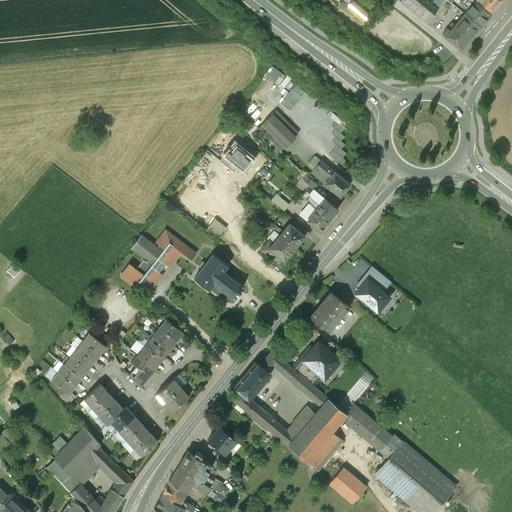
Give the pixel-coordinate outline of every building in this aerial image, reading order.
[(400,1),(428,24),(435,15),(433,14),(437,9),(426,0),(401,0),(401,1),(400,1)] [(426,0),(437,9),(443,0),(426,0)] [(479,27),(490,13),(475,0),(474,0),(460,0),(459,2),(467,9),(463,13),(464,14),(479,27)] [(490,13),(501,0),(475,0),(490,13)] [(341,1),(337,6),(343,10),(347,5),(341,1)] [(364,14),(351,3),(347,8),(365,24),(371,17),(366,12),(364,14)] [(460,49),(479,27),(464,14),(453,26),(450,24),(442,34),(460,49)] [(275,66),(269,74),(277,79),(283,71),(275,66)] [(282,82),(287,75),(283,72),(278,80),(282,82)] [(290,109),(306,90),(297,83),(281,102),(290,109)] [(289,124),(275,110),(258,128),(273,143),(278,148),(281,151),(299,133),(289,124)] [(349,125),(329,110),(326,115),(334,121),(344,128),(346,130),(349,125)] [(240,124),(247,132),(254,125),(247,118),(240,124)] [(289,124),(299,133),(303,129),(293,119),(289,124)] [(344,128),(334,121),(330,126),(335,129),(340,133),(344,128)] [(340,133),(335,129),(331,134),(334,136),(341,141),(344,136),(340,133)] [(341,141),(334,136),(331,141),(336,145),(341,149),(345,144),(341,141)] [(274,151),(278,148),(273,143),(269,146),(274,151)] [(341,149),(336,145),(332,150),(342,157),(346,153),(341,149)] [(342,157),(332,150),(328,154),(341,165),(345,160),(342,157)] [(312,170),(320,160),(314,156),(306,166),(312,170)] [(324,183),(334,171),(320,160),(312,170),(310,172),(324,183)] [(262,167),(258,172),(264,176),(268,172),(262,167)] [(334,171),(324,183),(339,196),(349,183),(334,171)] [(303,181),(314,189),(317,185),(306,176),(303,181)] [(306,199),(316,208),(324,198),(314,189),(306,199)] [(275,194),(270,200),(283,211),(288,204),(275,194)] [(316,208),(315,209),(329,220),(338,209),(324,198),(316,208)] [(306,220),(315,209),(310,203),(300,215),(306,220)] [(329,220),(315,209),(306,220),(319,231),(329,220)] [(215,218),(206,230),(217,239),(226,228),(215,218)] [(270,227),(279,234),(282,231),(273,223),(270,227)] [(304,236),(289,223),(282,231),(279,234),(295,247),(304,236)] [(129,264),(121,274),(137,287),(141,283),(150,290),(163,274),(159,271),(165,264),(169,266),(181,251),(191,259),(196,253),(166,230),(157,242),(160,244),(158,247),(141,234),(132,246),(148,259),(147,261),(144,259),(136,269),(129,264)] [(295,247),(279,234),(272,243),(269,240),(261,249),(279,264),(283,260),(284,261),(295,247)] [(227,265),(212,254),(205,263),(202,261),(198,265),(202,268),(194,279),(208,290),(213,284),(219,288),(218,289),(219,289),(219,288),(225,293),(224,294),(225,294),(226,293),(231,298),(231,299),(232,299),(232,298),(235,295),(237,297),(241,292),(238,290),(241,287),(242,286),(241,286),(235,281),(236,280),(235,280),(234,281),(229,276),(229,275),(228,276),(222,271),(227,265)] [(16,275),(22,268),(14,263),(9,270),(16,275)] [(371,266),(355,285),(359,289),(364,284),(360,281),(363,276),(383,292),(391,282),(371,266)] [(359,289),(355,294),(377,312),(389,297),(383,292),(363,276),(360,281),(364,284),(359,289)] [(349,307),(330,292),(309,317),(329,332),(349,307)] [(165,318),(158,327),(176,340),(183,332),(165,318)] [(158,327),(151,336),(169,350),(176,340),(158,327)] [(121,330),(114,339),(118,343),(126,333),(121,330)] [(88,332),(82,340),(99,354),(106,346),(88,332)] [(151,336),(144,346),(162,359),(169,350),(151,336)] [(71,344),(76,348),(82,340),(77,337),(71,344)] [(82,340),(76,348),(93,362),(99,354),(82,340)] [(138,354),(144,346),(137,340),(131,348),(138,354)] [(305,352),(299,359),(324,379),(333,368),(330,365),(336,357),(317,342),(307,354),(305,352)] [(138,354),(155,368),(162,359),(144,346),(138,354)] [(76,348),(69,356),(87,370),(93,362),(76,348)] [(273,366),(322,406),(328,399),(272,351),(265,359),(260,365),(268,372),(273,366)] [(155,368),(138,354),(131,362),(149,376),(155,368)] [(69,356),(63,364),(81,378),(87,370),(69,356)] [(260,365),(255,362),(234,388),(238,391),(232,399),(247,411),(253,403),(249,399),(271,374),(268,372),(260,365)] [(63,364),(57,372),(74,386),(81,378),(63,364)] [(51,380),(57,372),(51,367),(44,375),(51,380)] [(74,386),(57,372),(51,380),(63,390),(68,394),(74,386)] [(163,403),(179,388),(173,380),(156,395),(163,403)] [(83,399),(90,406),(107,391),(100,384),(83,399)] [(188,397),(179,388),(163,403),(172,412),(188,397)] [(64,398),(68,394),(63,390),(59,394),(64,398)] [(90,406),(99,415),(115,400),(107,391),(90,406)] [(86,411),(90,406),(83,399),(79,403),(86,411)] [(322,406),(316,414),(288,446),(317,470),(342,440),(331,431),(341,419),(346,413),(328,399),(322,406)] [(110,422),(123,409),(115,400),(99,415),(107,425),(110,422)] [(287,431),(253,403),(247,411),(288,446),(316,414),(306,406),(292,423),(293,423),(287,431)] [(392,435),(354,404),(346,413),(341,419),(387,458),(374,474),(419,511),(433,511),(455,486),(393,433),(392,435)] [(90,406),(86,411),(94,419),(99,415),(90,406)] [(110,422),(118,430),(134,415),(126,406),(123,409),(110,422)] [(118,430),(126,439),(142,424),(134,415),(118,430)] [(126,439),(134,448),(150,433),(142,424),(126,439)] [(5,427),(0,431),(5,437),(10,432),(5,427)] [(236,441),(220,427),(207,442),(224,456),(236,441)] [(113,489),(122,497),(132,480),(97,447),(100,444),(85,428),(55,459),(70,473),(71,474),(90,454),(100,464),(118,481),(113,489)] [(158,441),(150,433),(134,448),(141,456),(158,441)] [(134,448),(126,439),(121,444),(129,453),(134,448)] [(242,446),(236,441),(224,456),(226,458),(226,457),(229,460),(242,446)] [(134,448),(129,453),(136,461),(141,456),(134,448)] [(192,455),(187,452),(178,466),(195,478),(200,481),(210,487),(214,481),(213,480),(205,475),(211,465),(204,461),(203,462),(199,459),(202,455),(201,454),(196,451),(195,451),(192,455)] [(80,484),(100,464),(90,454),(71,474),(80,484)] [(236,466),(229,460),(226,457),(226,458),(221,463),(232,472),(236,466)] [(61,483),(70,473),(55,459),(46,467),(61,483)] [(195,478),(178,466),(169,481),(186,492),(195,478)] [(366,487),(342,467),(329,483),(352,503),(366,487)] [(43,480),(48,476),(44,471),(39,476),(43,480)] [(71,474),(70,473),(61,483),(73,496),(83,507),(92,497),(80,484),(71,474)] [(214,481),(210,487),(215,490),(220,481),(214,477),(213,480),(214,481)] [(179,505),(186,492),(169,481),(161,494),(179,505)] [(210,487),(200,481),(196,487),(206,493),(210,487)] [(83,507),(87,511),(111,511),(122,497),(113,489),(101,507),(92,497),(83,507)] [(12,494),(11,496),(9,494),(7,496),(0,503),(0,511),(1,511),(28,511),(17,502),(18,501),(18,498),(14,494),(12,494)] [(161,511),(174,511),(179,505),(161,494),(154,507),(154,508),(161,511)] [(87,511),(83,507),(73,496),(61,511),(87,511)] [(186,502),(183,507),(192,511),(194,507),(186,502)]
